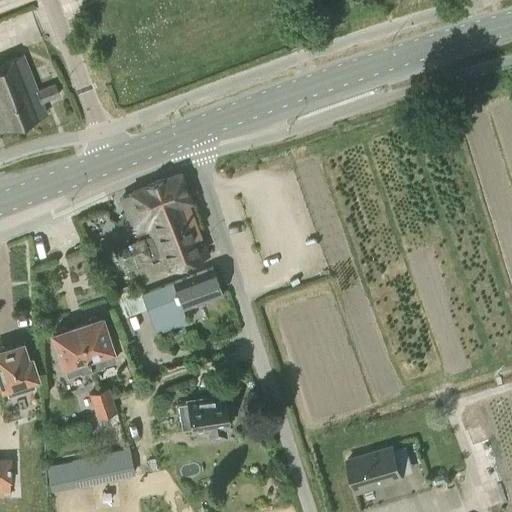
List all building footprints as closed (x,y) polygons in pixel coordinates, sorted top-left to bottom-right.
[(41,101),(59,94),(54,84),(37,90),(22,54),(0,62),(0,130),(45,112),(41,101)] [(159,257),(164,271),(207,254),(186,199),(188,199),(179,174),(163,180),(163,179),(147,185),(147,186),(132,192),(132,193),(121,198),(134,232),(147,226),(151,235),(159,257)] [(159,257),(151,235),(114,248),(121,266),(126,264),(129,270),(152,261),(150,258),(159,257)] [(150,258),(152,261),(131,270),(136,286),(154,279),(152,274),(161,270),(162,273),(165,271),(164,271),(159,257),(150,258)] [(221,293),(212,267),(142,293),(157,331),(186,320),(181,308),(221,293)] [(142,293),(139,285),(110,297),(119,318),(147,308),(142,293)] [(101,316),(77,324),(92,369),(102,366),(101,364),(114,360),(110,349),(112,348),(101,316)] [(92,369),(77,324),(52,333),(63,364),(64,364),(67,375),(80,371),(80,373),(92,369)] [(27,358),(22,342),(0,348),(0,378),(3,386),(4,386),(7,395),(36,386),(33,376),(37,375),(31,357),(27,358)] [(92,432),(120,423),(117,411),(109,387),(88,394),(89,397),(82,400),(85,410),(88,410),(90,419),(88,419),(92,432)] [(227,424),(222,398),(189,402),(189,403),(178,404),(180,428),(191,427),(192,429),(209,427),(210,436),(224,434),(223,424),(227,424)] [(392,446),(347,459),(356,491),(402,478),(392,446)] [(72,460),(78,486),(135,474),(129,448),(72,460)] [(11,457),(0,456),(0,483),(12,483),(11,457)]
